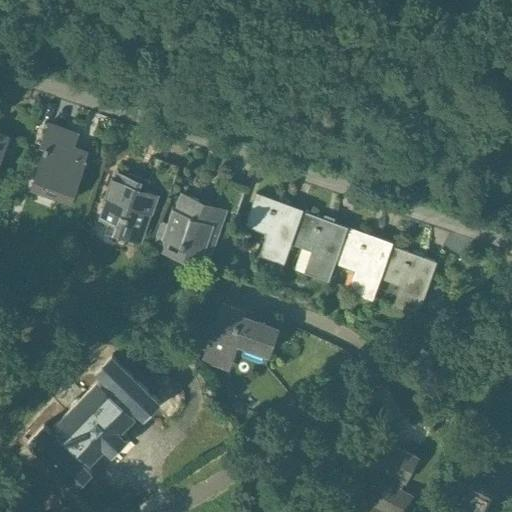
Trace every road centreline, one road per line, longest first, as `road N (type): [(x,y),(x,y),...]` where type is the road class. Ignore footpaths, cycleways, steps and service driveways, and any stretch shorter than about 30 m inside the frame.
road 1 (residential): [(511,246),(0,69)]
road 2 (residential): [(152,511),(511,295)]
